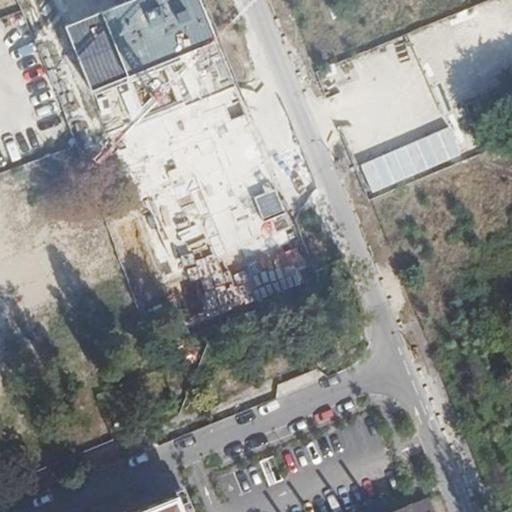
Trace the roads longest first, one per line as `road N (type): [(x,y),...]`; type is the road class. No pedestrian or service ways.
road 1 (residential): [(400,364),(252,0)]
road 2 (residential): [(400,364),(36,511)]
road 3 (residential): [(460,511),(400,364)]
